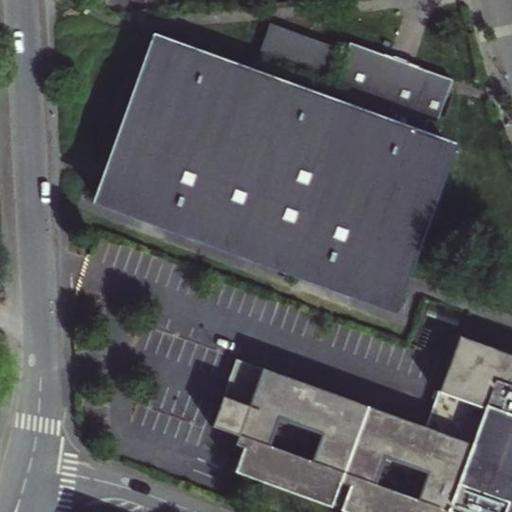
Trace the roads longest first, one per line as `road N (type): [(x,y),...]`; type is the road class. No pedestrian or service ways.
road 1 (tertiary): [(31,468),(40,355),(24,0)]
road 2 (unclassified): [(199,511),(121,484),(31,468)]
